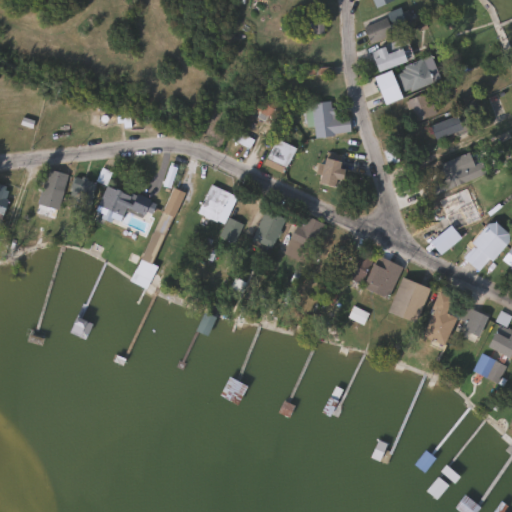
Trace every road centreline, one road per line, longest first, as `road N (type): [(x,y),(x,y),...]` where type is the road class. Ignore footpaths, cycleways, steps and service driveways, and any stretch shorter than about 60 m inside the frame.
road 1 (residential): [(0,159),(195,148),(511,301)]
road 2 (residential): [(344,0),(350,79),(384,191),(390,241)]
